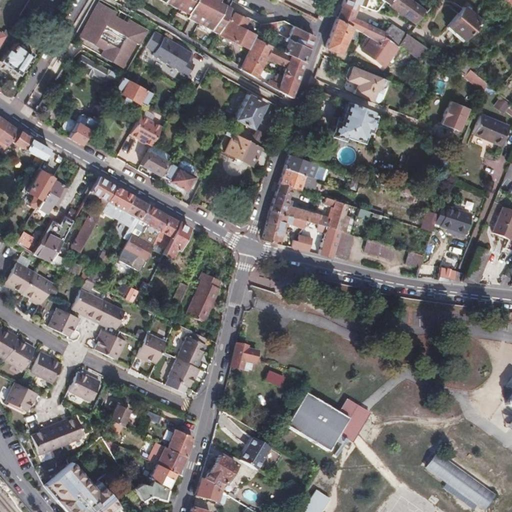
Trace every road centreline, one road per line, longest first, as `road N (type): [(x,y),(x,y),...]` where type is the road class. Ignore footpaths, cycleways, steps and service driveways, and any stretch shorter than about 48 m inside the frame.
road 1 (tertiary): [(0,104),(247,246)]
road 2 (tertiary): [(247,246),(413,283),(511,295)]
road 3 (residential): [(332,0),(247,246)]
road 4 (residential): [(206,417),(0,315)]
road 5 (residential): [(206,417),(247,246)]
